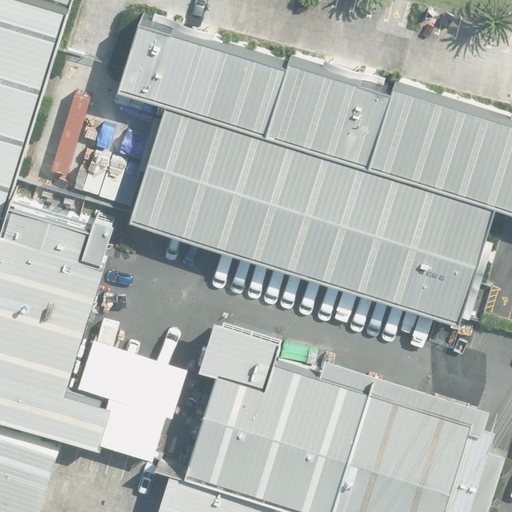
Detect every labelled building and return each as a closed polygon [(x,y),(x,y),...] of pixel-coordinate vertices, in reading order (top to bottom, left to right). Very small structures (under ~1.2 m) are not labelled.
[(0,0),(0,202),(6,205),(10,193),(70,0),(0,0)] [(123,77),(168,91),(131,210),(462,313),(500,194),(511,197),(511,112),(394,76),(392,80),(291,49),(289,55),(144,10),(123,77)] [(114,128),(81,119),(70,157),(103,167),(114,128)] [(119,227),(10,193),(6,205),(0,224),(0,408),(98,439),(111,398),(69,385),(119,227)] [(219,364),(187,467),(333,511),(489,511),(511,441),(511,424),(277,352),(283,332),(219,312),(204,360),(219,364)] [(0,420),(0,511),(37,511),(60,439),(0,420)] [(333,511),(187,467),(172,462),(156,511),(333,511)]
